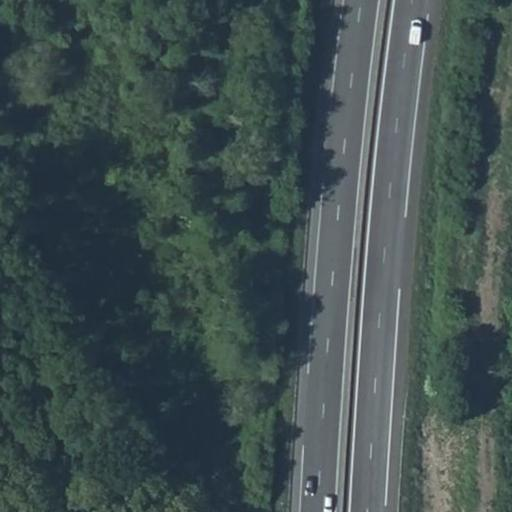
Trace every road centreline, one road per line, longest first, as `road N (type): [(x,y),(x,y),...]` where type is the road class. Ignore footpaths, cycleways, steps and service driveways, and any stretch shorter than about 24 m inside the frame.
road 1 (trunk): [(361,0),(316,511)]
road 2 (trunk): [(365,511),(410,0)]
